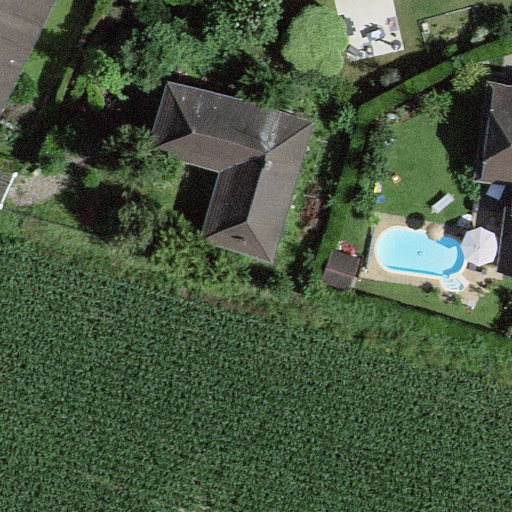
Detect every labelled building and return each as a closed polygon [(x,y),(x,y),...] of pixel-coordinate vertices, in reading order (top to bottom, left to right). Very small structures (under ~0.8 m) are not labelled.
[(0,0),(0,72),(35,0),(0,0)] [(302,113),(172,76),(155,134),(193,145),(228,155),(209,223),(266,239),(302,113)] [(511,80),(499,78),(490,145),(511,147),(511,206),(505,255),(511,256),(511,80)] [(511,147),(490,145),(488,164),(511,167),(511,147)] [(331,242),(321,271),(341,277),(350,249),(331,242)]
